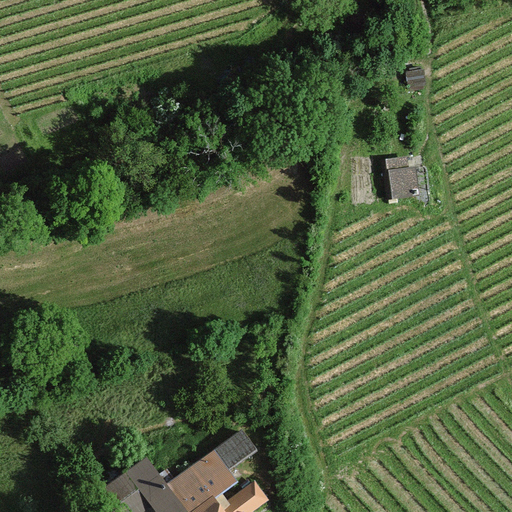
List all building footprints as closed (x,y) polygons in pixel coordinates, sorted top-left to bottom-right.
[(420,159),(386,164),(392,204),(426,198),(420,159)] [(245,433),(216,455),(231,476),(260,455),(245,433)] [(170,487),(188,511),(210,511),(241,489),(231,476),(216,455),(170,487)] [(152,464),(131,478),(154,511),(188,511),(170,487),(152,464)] [(131,478),(98,501),(106,511),(151,511),(154,510),(131,478)] [(241,489),(211,511),(269,511),(274,508),(252,480),(241,489)]
